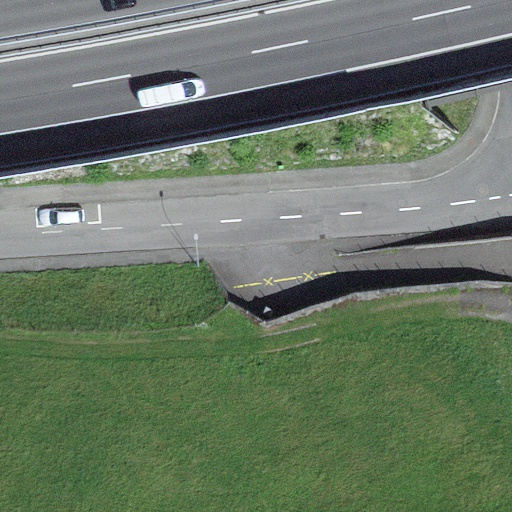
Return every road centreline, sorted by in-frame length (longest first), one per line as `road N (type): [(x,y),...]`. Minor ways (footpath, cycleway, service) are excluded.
road 1 (motorway): [(0,91),(481,0)]
road 2 (residential): [(0,238),(258,217)]
road 3 (unclassified): [(258,217),(511,194)]
